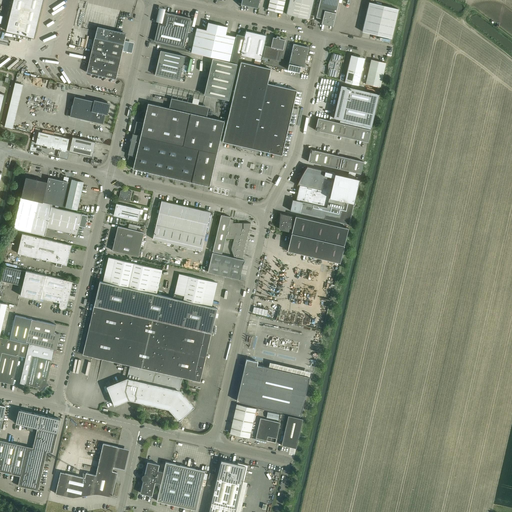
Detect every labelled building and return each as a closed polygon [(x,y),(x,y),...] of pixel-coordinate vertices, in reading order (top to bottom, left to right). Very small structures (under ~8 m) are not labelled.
[(13,0),(6,31),(34,37),(42,0),(13,0)] [(258,8),(259,0),(241,0),(241,4),(258,8)] [(285,0),(269,0),(267,10),(282,13),(285,0)] [(289,0),(286,14),(310,19),(314,0),(289,0)] [(320,0),(318,9),(316,17),(322,19),(321,23),(322,23),(333,26),(338,0),(320,0)] [(362,31),(391,38),(398,9),(369,2),(362,31)] [(165,9),(159,7),(156,21),(159,22),(154,41),(184,48),(188,32),(190,20),(191,18),(165,12),(165,9)] [(191,52),(204,55),(211,23),(208,22),(206,30),(197,28),(191,52)] [(211,23),(204,55),(217,58),(224,26),(211,23)] [(116,79),(125,38),(126,33),(117,31),(97,26),(96,31),(86,72),(116,79)] [(224,26),(217,58),(229,61),(235,37),(226,34),(227,27),(224,26)] [(239,58),(240,55),(261,60),(262,57),(264,45),(267,35),(246,31),(244,36),(237,34),(230,61),(237,63),(238,58),(239,58)] [(264,45),(262,57),(280,61),(285,40),(279,38),(280,35),(277,35),(276,38),(273,37),(271,47),(264,45)] [(125,41),(123,51),(132,53),(134,43),(125,41)] [(289,63),(288,70),(299,72),(300,66),(304,67),(308,47),(294,44),(289,63)] [(162,51),(161,50),(155,75),(157,75),(179,81),(185,56),(162,51)] [(330,68),(328,76),(337,78),(338,70),(339,70),(339,69),(339,68),(342,55),(333,53),(331,61),(329,68),(330,68)] [(358,85),(364,61),(365,58),(351,55),(345,82),(358,85)] [(212,58),(211,66),(235,72),(237,64),(212,58)] [(370,62),(365,84),(380,87),(386,63),(371,59),(370,62)] [(241,62),(223,141),(250,148),(282,155),(297,90),(268,83),(271,69),(241,62)] [(211,66),(208,78),(232,84),(235,72),(211,66)] [(229,100),(232,84),(208,78),(204,94),(229,100)] [(23,84),(15,83),(12,95),(5,127),(13,129),(23,84)] [(341,85),(337,103),(343,105),(340,119),(371,126),(379,94),(341,85)] [(94,101),(74,97),(75,97),(71,116),(70,116),(103,124),(103,123),(105,114),(108,115),(110,105),(110,103),(94,99),(94,101)] [(129,155),(128,159),(135,160),(133,168),(209,186),(219,142),(224,121),(207,116),(209,107),(171,98),(169,108),(148,103),(143,123),(136,122),(134,134),(133,134),(128,154),(129,155)] [(315,130),(324,132),(327,120),(318,118),(315,130)] [(327,120),(324,132),(333,134),(335,122),(327,120)] [(335,122),(333,134),(341,136),(344,124),(335,122)] [(344,124),(341,136),(350,138),(353,126),(344,124)] [(353,126),(350,138),(359,140),(362,128),(353,126)] [(362,128),(359,140),(368,142),(371,130),(362,128)] [(36,143),(49,146),(52,135),(39,132),(36,143)] [(52,135),(49,146),(59,149),(61,137),(52,135)] [(61,137),(59,149),(66,150),(69,139),(61,137)] [(73,137),(69,151),(92,157),(96,142),(73,137)] [(308,161),(317,163),(320,151),(311,149),(308,161)] [(320,151),(317,163),(325,165),(328,153),(320,151)] [(328,153),(325,165),(334,167),(337,155),(328,153)] [(337,155),(334,167),(343,170),(346,157),(337,155)] [(346,157),(343,170),(352,172),(355,159),(346,157)] [(355,159),(352,172),(361,174),(363,161),(355,159)] [(292,199),(290,210),(300,212),(324,218),(349,224),(354,203),(359,179),(335,173),(307,167),(308,166),(297,185),(298,184),(300,185),(296,200),(292,199)] [(26,177),(21,197),(43,202),(47,182),(26,177)] [(62,206),(68,182),(48,177),(47,182),(43,202),(62,206)] [(84,182),(72,179),(65,207),(77,210),(84,182)] [(129,202),(132,191),(123,189),(123,190),(121,190),(119,199),(129,202)] [(69,233),(77,234),(79,226),(85,227),(86,222),(87,222),(88,221),(88,220),(87,220),(88,215),(82,214),(82,213),(81,213),(81,214),(51,207),(52,204),(21,197),(14,228),(45,235),(47,227),(69,233)] [(201,250),(210,212),(162,201),(153,239),(201,250)] [(141,209),(116,203),(114,215),(138,221),(141,209)] [(280,213),(279,226),(279,227),(279,228),(280,229),(281,230),(289,231),(290,228),(293,229),(287,251),(340,263),(348,228),(296,216),(295,217),(292,216),(281,213),(280,213)] [(222,253),(225,239),(234,239),(231,249),(234,257),(212,252),(208,272),(239,279),(244,260),(242,259),(251,223),(233,223),(233,220),(230,219),(230,217),(221,215),(213,251),(222,253)] [(138,257),(144,232),(140,231),(133,230),(128,228),(118,226),(112,250),(138,257)] [(54,262),(56,262),(56,265),(55,265),(62,267),(62,266),(61,266),(62,264),(66,265),(71,245),(66,244),(22,233),(18,253),(54,262)] [(212,307),(211,307),(217,282),(179,274),(175,293),(174,293),(173,298),(156,294),(162,270),(109,257),(103,282),(100,281),(83,354),(130,365),(127,378),(107,386),(115,405),(129,400),(169,409),(178,420),(194,406),(180,390),(179,390),(182,377),(200,382),(217,308),(217,306),(213,305),(212,307)] [(50,276),(33,272),(26,271),(5,266),(1,281),(22,286),(20,295),(40,300),(40,298),(60,302),(59,304),(59,305),(59,306),(60,308),(61,309),(62,309),(64,309),(65,308),(66,307),(67,306),(73,281),(65,280),(50,276)] [(254,307),(252,313),(267,316),(268,310),(254,307)] [(15,315),(10,338),(29,343),(54,349),(56,349),(58,343),(59,342),(59,341),(60,334),(54,332),(56,325),(32,319),(15,315)] [(0,381),(13,384),(19,356),(18,356),(19,356),(25,357),(28,344),(0,336),(0,381)] [(26,357),(20,383),(25,384),(26,384),(29,385),(29,386),(30,386),(38,387),(39,390),(43,388),(45,389),(46,386),(49,384),(47,381),(52,359),(54,349),(29,343),(26,357)] [(310,377),(264,366),(263,366),(262,366),(261,366),(261,367),(260,367),(256,366),(257,362),(247,360),(237,401),(301,416),(310,377)] [(256,409),(237,404),(230,433),(249,438),(256,409)] [(0,471),(20,476),(18,486),(38,490),(45,461),(48,461),(49,456),(46,455),(47,451),(53,453),(57,433),(50,431),(43,429),(37,428),(33,448),(0,439),(0,431),(3,420),(6,406),(0,405),(0,471)] [(16,423),(23,425),(26,411),(22,410),(19,409),(16,423)] [(26,411),(23,425),(30,426),(33,412),(26,411)] [(33,412),(30,426),(36,428),(40,414),(33,412)] [(40,414),(36,428),(37,428),(43,429),(47,416),(40,414)] [(47,416),(43,429),(50,431),(53,417),(47,416)] [(303,419),(288,416),(282,445),(296,449),(303,419)] [(53,417),(50,431),(57,433),(60,419),(57,418),(53,417)] [(280,423),(260,418),(257,432),(258,432),(256,439),(266,442),(267,440),(277,443),(278,438),(277,438),(280,423)] [(81,477),(60,472),(55,493),(69,497),(71,497),(73,497),(75,497),(93,494),(96,494),(99,494),(102,495),(112,497),(117,472),(112,471),(113,467),(125,469),(129,449),(118,447),(103,443),(97,468),(96,475),(86,473),(85,478),(81,477)] [(244,481),(248,465),(238,462),(237,464),(221,460),(209,511),(240,511),(247,482),(244,481)] [(161,483),(157,501),(196,510),(205,471),(171,463),(166,462),(163,472),(158,470),(159,464),(147,461),(144,474),(142,475),(141,478),(143,480),(140,493),(152,496),(155,482),(161,483)]
